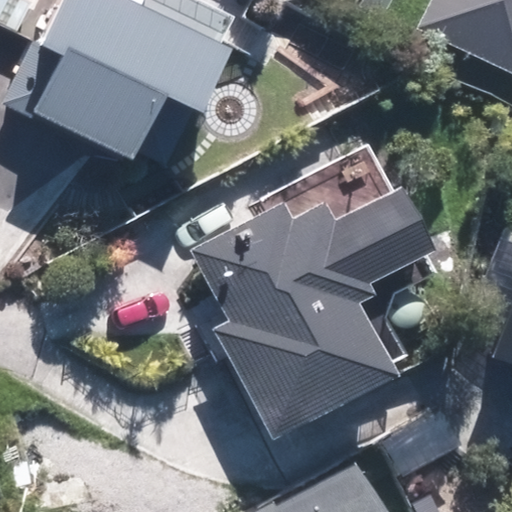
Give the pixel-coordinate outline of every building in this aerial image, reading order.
[(232,52),(124,0),(59,0),(8,105),(129,163),(164,92),(203,111),(232,52)] [(511,0),(429,0),(415,29),(511,76),(511,0)] [(213,332),(272,448),(395,384),(356,307),(374,299),(370,290),(432,257),(399,194),(334,227),(323,209),(289,226),(281,210),(193,256),(229,325),(213,332)] [(511,310),(494,353),(511,360),(511,310)] [(102,440),(26,454),(36,511),(61,511),(113,503),(102,440)] [(382,511),(357,462),(259,511),(382,511)]
